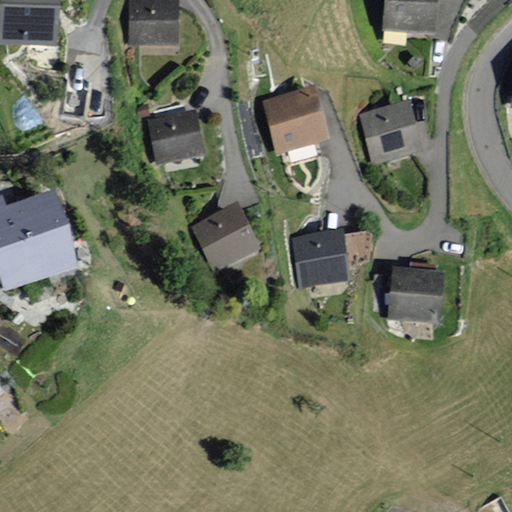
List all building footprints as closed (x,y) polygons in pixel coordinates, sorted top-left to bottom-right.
[(0,0),(3,0),(1,43),(56,46),(58,0),(0,0)] [(135,0),(130,0),(128,45),(177,47),(178,0),(135,0)] [(439,0),(387,0),(385,32),(436,37),(439,0)] [(318,92),(264,102),(275,156),(328,145),(318,92)] [(156,119),(148,120),(155,164),(206,155),(199,110),(185,113),(184,104),(154,109),(156,119)] [(418,155),(408,107),(359,116),(369,164),(418,155)] [(58,196),(0,212),(0,281),(3,293),(79,272),(58,196)] [(238,210),(196,230),(216,271),(257,252),(238,210)] [(345,235),(293,240),(298,290),(350,285),(345,235)] [(390,277),(371,276),(370,303),(378,303),(377,311),(389,312),(388,321),(441,323),(444,272),(391,269),(390,277)]
